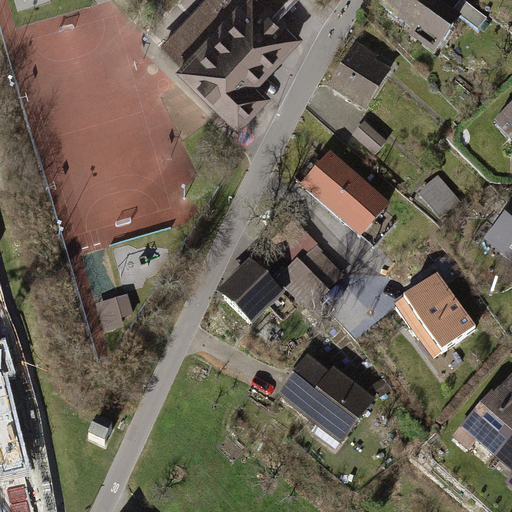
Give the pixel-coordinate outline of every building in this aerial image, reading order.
[(209,0),(166,45),(184,62),(180,67),(238,123),(267,93),(255,82),(299,37),(260,0),(209,0)] [(391,0),(385,9),(438,48),(454,26),(451,18),(436,6),(437,3),(432,0),(391,0)] [(462,1),(453,13),(478,31),(487,19),(462,1)] [(355,56),(333,89),(363,108),(385,75),(355,56)] [(511,109),(497,123),(511,139),(511,109)] [(365,126),(355,137),(375,155),(385,144),(365,126)] [(331,161),(306,189),(361,237),(374,248),(398,221),(385,209),(331,161)] [(421,193),(441,216),(449,210),(442,202),(450,195),(437,180),(421,193)] [(509,244),(503,252),(511,260),(511,210),(494,231),(509,244)] [(299,230),(286,218),(269,236),(281,248),(299,230)] [(308,274),(301,267),(284,283),(309,307),(327,289),(339,277),(322,260),(308,274)] [(259,264),(224,298),(250,324),(281,293),(277,290),(275,292),(264,280),(270,275),(259,264)] [(396,310),(434,361),(475,330),(438,279),(396,310)] [(327,289),(309,307),(307,310),(316,319),(321,313),(323,315),(338,300),(327,289)] [(126,297),(106,303),(113,328),(121,326),(119,320),(131,316),(126,297)] [(308,362),(281,398),(318,425),(315,430),(315,436),(335,450),(372,401),(342,379),(339,384),(308,362)] [(0,472),(24,466),(0,368),(0,472)] [(484,434),(503,451),(511,440),(511,377),(494,398),(492,396),(466,426),(480,438),(484,434)] [(383,379),(373,386),(381,398),(391,391),(383,379)] [(112,430),(96,423),(89,439),(105,446),(112,430)] [(511,440),(503,451),(511,458),(511,440)]
